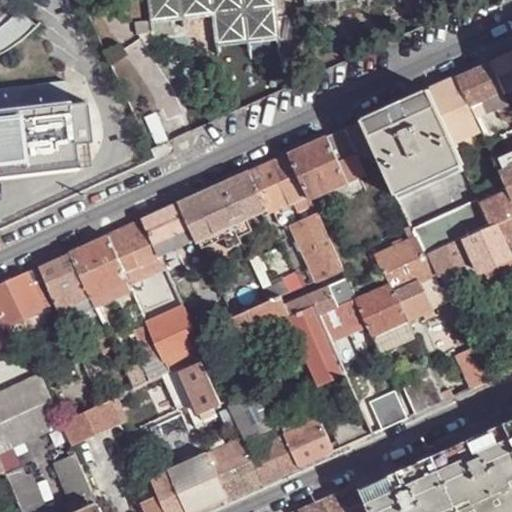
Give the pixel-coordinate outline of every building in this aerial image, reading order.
[(0,0),(0,17),(4,13),(12,4),(12,0),(0,0)] [(145,0),(148,18),(209,11),(210,19),(214,49),(277,42),(272,0),(301,0),(302,4),(335,0),(145,0)] [(397,4),(396,0),(335,0),(302,4),(304,15),(397,4)] [(148,18),(149,26),(210,19),(209,11),(148,18)] [(278,51),(277,42),(214,49),(215,58),(278,51)] [(491,64),(459,78),(472,108),(485,102),(503,94),(495,75),(491,64)] [(503,94),(505,97),(511,93),(511,67),(495,75),(503,94)] [(459,78),(431,92),(433,95),(439,109),(454,144),(483,132),(478,121),(472,108),(459,78)] [(0,110),(71,102),(68,82),(0,89),(0,110)] [(365,121),(367,125),(417,102),(433,95),(431,92),(365,121)] [(503,94),(485,102),(491,115),(499,112),(509,107),(505,97),(503,94)] [(417,102),(424,116),(439,109),(433,95),(417,102)] [(0,175),(79,166),(77,143),(93,141),(89,101),(71,102),(0,110),(0,175)] [(424,116),(417,102),(367,125),(373,139),(424,116)] [(472,108),(478,121),(484,118),(491,115),(485,102),(472,108)] [(511,122),(511,113),(509,107),(499,112),(503,123),(506,121),(508,125),(511,122)] [(424,116),(449,174),(465,167),(454,144),(439,109),(424,116)] [(449,174),(424,116),(373,139),(379,154),(398,197),(449,174)] [(483,132),(484,133),(490,130),(484,118),(478,121),(483,132)] [(359,155),(362,162),(379,154),(373,139),(367,125),(365,121),(347,130),(359,155)] [(330,137),(340,161),(348,158),(348,160),(359,155),(347,130),(330,137)] [(291,155),(310,196),(312,201),(321,197),(348,184),(350,182),(340,161),(330,137),(291,155)] [(511,168),(511,154),(503,159),(508,170),(511,168)] [(291,155),(251,173),(267,210),(269,214),(296,202),(310,196),(291,155)] [(359,155),(348,160),(348,158),(340,161),(350,182),(348,184),(349,185),(362,179),(368,175),(362,162),(359,155)] [(508,170),(503,159),(496,161),(501,173),(508,170)] [(401,202),(467,172),(465,167),(449,174),(398,197),(401,202)] [(511,168),(508,170),(501,173),(509,193),(511,198),(511,168)] [(218,188),(236,227),(249,220),(263,213),(267,210),(251,173),(218,188)] [(182,204),(192,227),(199,240),(200,244),(224,232),(236,227),(218,188),(182,204)] [(511,198),(509,193),(482,206),(492,229),(498,226),(511,219),(511,198)] [(310,196),(296,202),(300,213),(315,207),(312,201),(310,196)] [(479,235),(492,229),(482,206),(480,203),(467,209),(479,235)] [(145,220),(156,245),(192,227),(182,204),(145,220)] [(454,215),(465,241),(467,241),(479,235),(467,209),(454,215)] [(319,282),(344,270),(332,244),(321,219),(319,215),(292,227),(299,242),(319,282)] [(452,247),(465,241),(454,215),(441,221),(452,247)] [(511,219),(498,226),(509,248),(511,246),(511,219)] [(110,236),(126,272),(162,256),(156,245),(145,220),(110,236)] [(249,220),(236,227),(240,238),(254,232),(249,220)] [(438,253),(452,247),(441,221),(427,227),(438,253)] [(282,228),(290,245),(299,242),(292,227),(290,224),(282,228)] [(467,241),(475,260),(481,274),(511,258),(511,255),(509,248),(498,226),(492,229),(479,235),(467,241)] [(162,256),(162,258),(185,247),(199,240),(192,227),(156,245),(162,256)] [(236,227),(224,232),(231,249),(243,245),(240,238),(236,227)] [(438,253),(427,227),(414,233),(426,259),(430,257),(438,253)] [(379,258),(387,278),(426,259),(414,233),(412,229),(407,232),(412,242),(379,258)] [(73,254),(94,299),(130,282),(126,272),(110,236),(73,254)] [(430,257),(439,276),(475,260),(467,241),(465,241),(452,247),(438,253),(430,257)] [(42,267),(62,312),(94,299),(73,254),(42,267)] [(162,256),(126,272),(130,282),(130,284),(167,268),(162,258),(162,256)] [(387,278),(392,287),(396,296),(424,283),(439,276),(430,257),(426,259),(387,278)] [(511,258),(481,274),(490,293),(511,282),(511,258)] [(439,276),(445,290),(481,274),(475,260),(439,276)] [(0,287),(0,311),(7,327),(10,326),(50,308),(52,306),(42,283),(35,285),(29,273),(0,287)] [(298,279),(297,278),(284,284),(290,295),(302,290),(298,279)] [(130,282),(94,299),(98,309),(98,310),(135,293),(130,284),(130,282)] [(284,283),(265,292),(270,304),(282,298),(290,295),(284,284),(284,283)] [(439,315),(424,283),(396,296),(404,313),(407,321),(425,314),(427,320),(439,315)] [(375,340),(409,324),(407,321),(404,313),(396,296),(392,287),(359,303),(364,315),(375,340)] [(319,317),(338,308),(330,289),(286,308),(290,317),(292,322),(316,311),(319,317)] [(159,308),(145,314),(149,324),(150,325),(185,309),(180,297),(158,307),(159,308)] [(235,320),(239,330),(242,337),(290,317),(286,308),(282,298),(270,304),(235,320)] [(62,312),(67,322),(68,322),(87,313),(98,309),(94,299),(62,312)] [(344,318),(346,322),(364,315),(359,303),(357,301),(341,308),(345,318),(344,318)] [(458,318),(452,305),(447,308),(453,321),(458,318)] [(10,326),(15,336),(19,337),(48,323),(50,319),(48,315),(51,312),(50,308),(10,326)] [(326,331),(346,322),(344,318),(345,318),(341,308),(338,308),(319,317),(326,331)] [(164,358),(166,363),(202,347),(201,342),(197,333),(188,315),(185,309),(150,325),(164,358)] [(202,309),(188,315),(197,333),(211,326),(202,309)] [(337,356),(326,331),(319,317),(316,311),(292,322),(297,335),(303,347),(312,367),(337,356)] [(70,325),(72,327),(87,319),(88,316),(87,313),(68,322),(70,325)] [(375,340),(383,355),(417,341),(409,324),(375,340)] [(164,358),(150,325),(136,331),(151,364),(164,358)] [(239,330),(218,339),(223,350),(242,341),(244,340),(242,337),(239,330)] [(215,334),(201,342),(202,347),(207,357),(223,350),(218,339),(215,334)] [(101,341),(108,354),(117,350),(111,335),(101,341)] [(489,383),(472,349),(457,356),(472,391),(489,383)] [(312,367),(320,387),(346,375),(337,356),(312,367)] [(172,374),(163,377),(179,410),(187,406),(199,428),(219,418),(216,409),(224,405),(228,403),(207,357),(172,374)] [(413,367),(419,383),(434,376),(426,361),(413,367)] [(141,365),(127,371),(136,390),(143,386),(149,383),(141,365)] [(43,374),(0,393),(0,424),(54,400),(55,399),(43,374)] [(405,390),(417,416),(446,403),(443,396),(434,376),(419,383),(405,390)] [(280,423),(265,390),(230,406),(239,426),(245,439),(246,443),(252,440),(281,426),(280,423)] [(456,398),(452,392),(443,396),(446,403),(456,398)] [(129,423),(118,397),(104,403),(64,422),(65,426),(75,448),(129,423)] [(0,452),(2,455),(65,426),(64,422),(54,400),(0,424),(0,452)] [(225,418),(230,430),(239,426),(230,406),(228,403),(224,405),(216,409),(219,418),(221,419),(225,418)] [(326,418),(341,450),(375,435),(360,403),(326,418)] [(320,421),(313,407),(280,423),(281,426),(286,437),(287,436),(320,421)] [(287,436),(301,469),(335,453),(320,421),(287,436)] [(511,511),(511,439),(505,425),(361,490),(370,511),(511,511)] [(251,453),(266,485),(301,469),(287,436),(286,437),(251,453)] [(212,455),(230,501),(266,485),(251,453),(249,448),(246,443),(245,439),(212,455)] [(0,474),(10,470),(2,455),(0,452),(0,474)] [(78,455),(58,464),(76,503),(95,494),(78,455)] [(212,455),(152,481),(160,498),(155,500),(151,491),(139,496),(144,506),(133,510),(133,511),(206,511),(230,501),(212,455)] [(12,474),(15,483),(29,477),(25,469),(12,474)] [(15,483),(26,511),(48,511),(34,475),(29,477),(15,483)] [(302,511),(301,511),(370,511),(361,490),(359,485),(302,511)]
